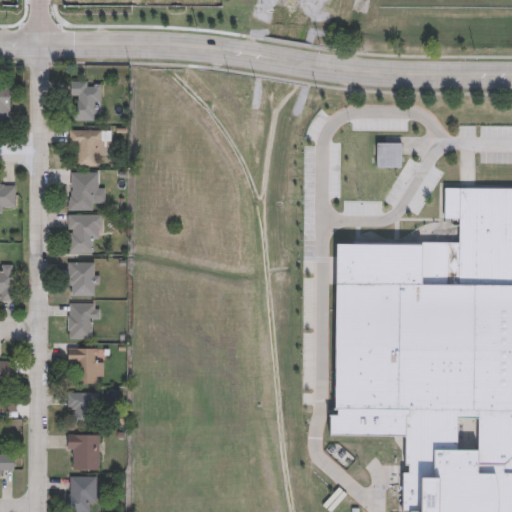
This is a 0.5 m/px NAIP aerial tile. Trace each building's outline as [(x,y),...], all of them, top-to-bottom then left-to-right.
[(101,120),(71,120),(71,81),(101,81),(101,120)] [(0,89),(10,89),(10,121),(0,121),(0,89)] [(79,165),(79,142),(69,142),(69,129),(106,129),(105,155),(99,155),(99,166),(79,165)] [(376,168),(401,168),(401,143),(376,143),(376,168)] [(68,210),(69,171),(98,171),(98,180),(104,180),(104,200),(93,200),(93,210),(68,210)] [(0,183),(16,183),(16,204),(6,204),(6,212),(0,212),(0,183)] [(511,511),(511,187),(446,187),(446,221),(463,222),(463,242),(334,242),(333,431),(403,431),(403,506),(419,506),(419,511),(511,511)] [(68,252),(68,214),(102,214),(102,240),(91,240),(91,252),(68,252)] [(68,295),(68,262),(99,262),(99,295),(68,295)] [(0,300),(0,264),(13,264),(13,300),(0,300)] [(68,338),(68,303),(99,303),(99,323),(91,323),(91,338),(68,338)] [(294,370),(311,370),(311,331),(294,331),(294,370)] [(103,383),(77,383),(77,363),(68,363),(68,347),(103,347),(103,383)] [(0,359),(14,359),(14,383),(0,383),(0,359)] [(294,416),(311,416),(311,376),(294,376),(294,416)] [(68,392),(99,392),(99,421),(68,421),(68,392)] [(99,434),(99,469),(69,469),(69,434),(99,434)] [(0,477),(0,450),(13,450),(13,469),(3,469),(3,477),(0,477)] [(67,511),(67,475),(97,475),(97,503),(87,503),(87,511),(67,511)]
